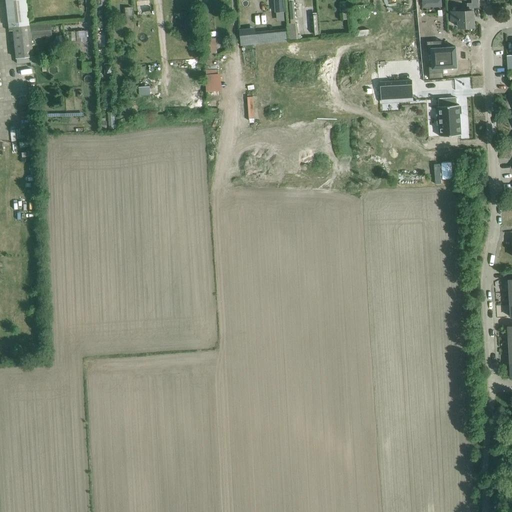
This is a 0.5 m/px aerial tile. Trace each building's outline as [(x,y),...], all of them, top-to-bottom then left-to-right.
[(5,0),(8,27),(13,26),(16,58),(32,57),(25,0),(5,0)] [(274,0),(276,11),(285,11),(283,0),(274,0)] [(459,27),(464,27),(474,27),(473,11),(473,8),(479,8),(478,0),(471,0),(472,3),(467,3),(467,11),(452,12),(452,21),(459,20),(459,27)] [(125,8),(125,23),(133,23),(133,7),(125,8)] [(31,38),(52,37),(51,23),(30,25),(31,38)] [(291,24),(289,24),(290,39),(297,39),(296,23),(291,24)] [(286,31),(254,33),(254,28),(239,29),(240,44),(287,42),(286,31)] [(87,31),(79,31),(79,41),(87,41),(87,31)] [(209,55),(217,55),(216,38),(208,39),(209,55)] [(441,40),(427,41),(428,53),(432,53),(433,64),(429,65),(430,78),(444,78),(443,68),(457,67),(456,47),(442,48),(441,40)] [(206,91),(220,91),(220,59),(205,60),(206,91)] [(412,80),(381,82),(382,101),(413,100),(412,80)] [(438,114),(436,114),(437,125),(438,125),(439,136),(461,134),(459,105),(456,105),(456,98),(439,99),(439,106),(437,106),(438,114)]
